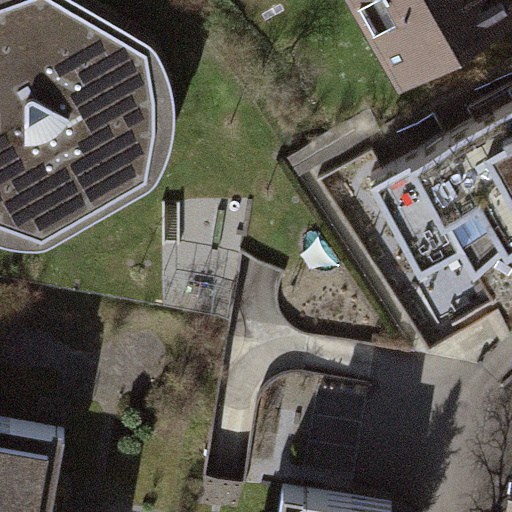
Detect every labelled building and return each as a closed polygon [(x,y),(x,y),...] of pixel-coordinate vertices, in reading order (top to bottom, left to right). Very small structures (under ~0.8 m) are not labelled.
[(47,234),(153,176),(166,154),(174,133),(175,78),(162,45),(152,30),(98,0),(0,0),(0,231),(22,235),(47,234)] [(345,0),(388,73),(511,0),(345,0)] [(511,94),(362,174),(413,268),(458,246),(471,273),(511,241),(511,94)] [(50,511),(62,447),(0,435),(0,511),(50,511)] [(272,511),(395,511),(397,503),(277,485),(272,511)]
